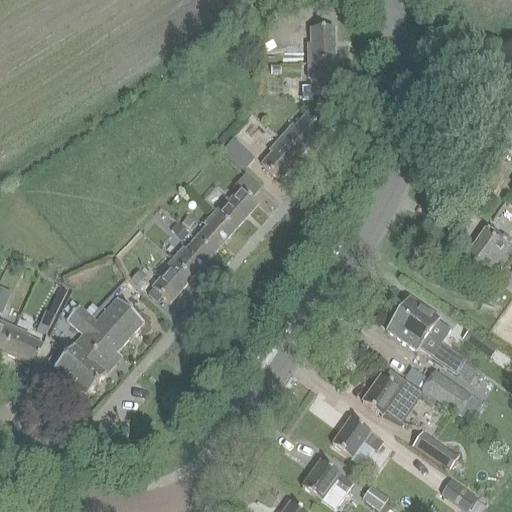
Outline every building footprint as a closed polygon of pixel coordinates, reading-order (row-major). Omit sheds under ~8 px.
[(307,48),(307,65),(334,65),(333,31),(310,32),(310,47),(307,48)] [(511,46),(494,57),(503,72),(511,86),(511,46)] [(460,61),(467,72),(474,68),(467,56),(460,61)] [(334,65),(307,65),(307,83),(311,83),(311,98),(317,98),(326,98),(334,98),(334,65)] [(280,68),(270,68),(270,77),(280,77),(280,68)] [(326,107),(326,98),(317,98),(317,107),(326,107)] [(292,128),(280,141),(300,159),(322,134),(305,119),(294,130),(292,128)] [(300,159),(280,141),(268,154),(271,157),(261,168),(278,184),(300,159)] [(254,161),(243,152),(234,163),(244,172),(254,161)] [(239,192),(250,203),(260,192),(244,178),(235,188),(239,192)] [(226,202),(214,215),(234,233),(257,208),(250,203),(239,192),(229,204),(226,202)] [(205,231),(195,242),(213,257),(234,233),(214,215),(203,228),(205,231)] [(187,220),(182,226),(188,231),(193,225),(187,220)] [(182,242),(187,236),(179,229),(174,236),(182,242)] [(511,251),(483,232),(471,249),(502,272),(509,262),(511,264),(511,271),(500,289),(510,296),(511,292),(511,251)] [(183,251),(171,264),(191,282),(213,257),(195,242),(185,253),(183,251)] [(490,290),(502,272),(471,249),(458,267),(490,290)] [(191,282),(171,264),(159,277),(162,280),(151,291),(169,307),(191,282)] [(139,274),(131,282),(137,287),(145,279),(139,274)] [(161,300),(153,293),(148,298),(157,305),(161,300)] [(440,348),(449,335),(450,334),(437,326),(440,322),(408,300),(397,316),(440,348)] [(100,374),(116,357),(143,326),(116,303),(96,326),(89,320),(84,316),(78,310),(70,319),(66,324),(82,339),(53,372),(85,401),(105,379),(100,374)] [(78,310),(71,304),(63,313),(70,319),(78,310)] [(92,307),(84,316),(89,320),(97,312),(92,307)] [(440,348),(397,316),(384,336),(415,357),(417,354),(445,373),(455,359),(440,348)] [(0,354),(2,356),(13,331),(0,325),(0,354)] [(36,333),(45,338),(49,329),(40,325),(36,333)] [(498,349),(470,330),(461,343),(490,362),(498,349)] [(29,339),(13,331),(2,356),(33,369),(42,348),(28,342),(29,339)] [(404,381),(417,390),(424,380),(411,371),(404,381)] [(380,379),(362,405),(381,419),(400,428),(421,397),(389,374),(383,382),(380,379)] [(471,401),(435,376),(422,394),(458,419),(471,401)] [(375,457),(383,446),(348,422),(330,447),(351,463),(362,448),(375,457)] [(422,436),(412,451),(449,476),(459,461),(422,436)] [(331,511),(335,511),(352,489),(339,479),(318,464),(300,490),(331,511)] [(450,483),(440,497),(459,511),(469,511),(476,502),(450,483)] [(370,491),(361,502),(374,511),(380,511),(387,503),(370,491)]
